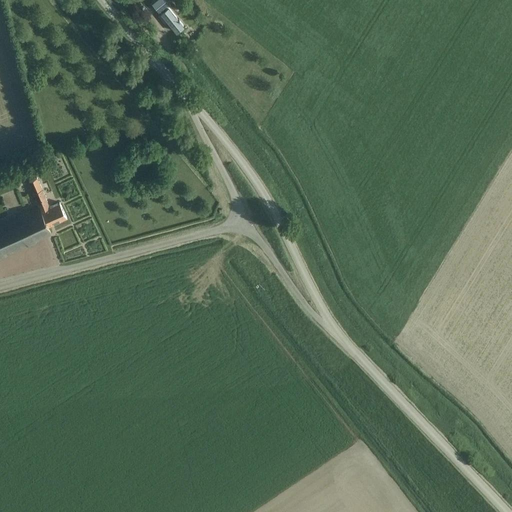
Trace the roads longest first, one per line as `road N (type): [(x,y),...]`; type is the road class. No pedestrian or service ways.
road 1 (tertiary): [(332,331),(265,199),(185,98)]
road 2 (unclassified): [(0,289),(242,227)]
road 3 (tertiary): [(504,511),(332,331)]
road 4 (tertiary): [(185,98),(242,227)]
road 5 (tertiary): [(242,227),(332,331)]
road 6 (tertiary): [(185,98),(101,0)]
